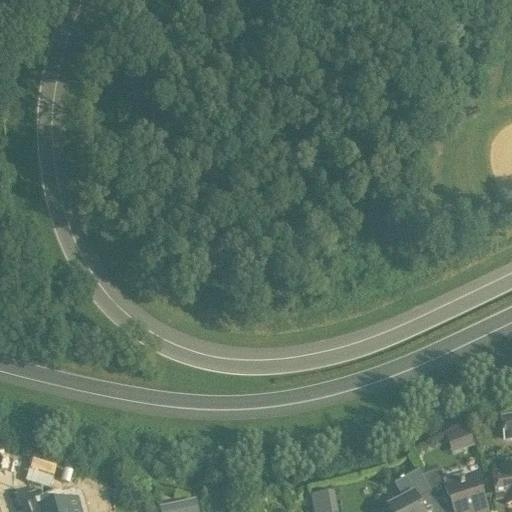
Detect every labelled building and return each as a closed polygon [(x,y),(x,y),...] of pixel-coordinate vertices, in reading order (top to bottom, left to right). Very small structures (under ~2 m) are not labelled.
[(511,422),(500,424),(503,443),(511,441),(511,422)] [(447,434),(453,452),(476,444),(470,427),(447,434)] [(511,467),(504,469),(504,472),(491,474),(495,503),(508,501),(509,507),(511,506),(511,467)] [(390,511),(423,511),(418,501),(430,495),(431,494),(423,478),(420,472),(418,473),(394,485),(402,501),(388,508),(390,511)] [(436,473),(423,478),(431,494),(430,495),(435,504),(450,499),(454,511),(482,511),(487,511),(477,481),(464,486),(462,481),(457,479),(444,483),(439,472),(436,473)] [(313,498),(315,511),(336,511),(333,494),(313,498)] [(80,511),(77,501),(39,511),(80,511)] [(110,511),(107,501),(100,503),(101,511),(110,511)] [(197,511),(195,502),(158,509),(159,511),(197,511)]
